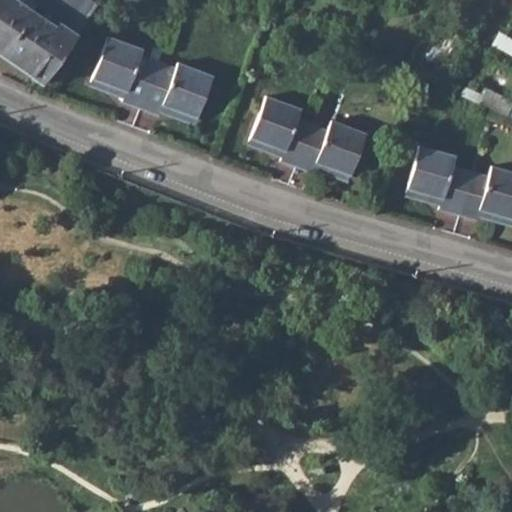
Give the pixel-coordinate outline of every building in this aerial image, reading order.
[(38,0),(0,0),(0,53),(1,55),(38,0)] [(42,82),(96,4),(89,0),(38,0),(1,55),(42,82)] [(119,100),(139,108),(156,61),(137,54),(139,49),(106,36),(89,81),(107,88),(109,85),(123,91),(119,100)] [(175,68),(156,61),(139,108),(157,115),(160,106),(174,111),(173,114),(191,121),(209,76),(176,64),(175,68)] [(479,104),(506,116),(511,106),(511,101),(486,89),(479,104)] [(278,161),(294,167),(311,124),(296,119),(300,109),(265,96),(248,141),(267,148),(269,145),(282,150),(278,161)] [(324,130),(311,124),(294,167),(310,173),(314,162),(328,167),(327,170),(345,178),(363,133),(328,120),(324,130)] [(437,208),(459,214),(470,173),(450,166),(453,157),(418,147),(405,193),(423,198),(424,194),(440,198),(437,208)] [(488,177),(470,173),(459,214),(476,219),(479,210),(494,214),(493,219),(511,224),(511,223),(511,173),(490,168),(488,177)]
